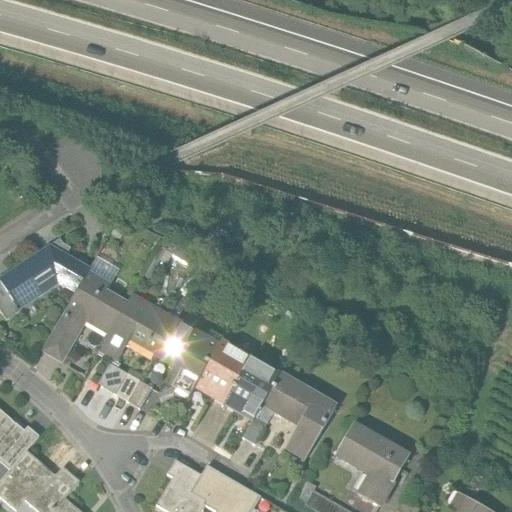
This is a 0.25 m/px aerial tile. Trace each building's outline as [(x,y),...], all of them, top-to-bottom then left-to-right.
[(48,251),(0,282),(0,286),(15,311),(57,283),(74,294),(87,273),(63,259),(68,250),(61,245),(51,252),(48,251)] [(84,326),(106,339),(125,305),(105,293),(109,287),(87,273),(74,294),(39,354),(60,366),(84,326)] [(0,286),(0,316),(4,323),(18,314),(15,311),(0,286)] [(130,298),(125,305),(106,339),(98,352),(116,362),(128,342),(154,357),(173,324),(130,298)] [(217,347),(173,324),(154,357),(177,370),(167,387),(186,399),(192,389),(217,347)] [(220,342),(217,347),(192,389),(221,406),(249,360),(220,342)] [(278,377),(249,360),(221,406),(251,423),(251,421),(260,406),(278,377)] [(279,375),(278,377),(260,406),(298,428),(284,451),(302,462),(334,407),(279,375)] [(149,391),(125,377),(114,396),(138,410),(149,391)] [(23,433),(0,413),(0,463),(9,471),(25,452),(37,438),(27,429),(23,433)] [(251,421),(251,423),(241,439),(253,446),(263,428),(251,421)] [(409,458),(353,425),(335,456),(370,477),(358,497),(378,509),(409,458)] [(26,503),(36,511),(53,511),(64,500),(78,483),(62,469),(54,478),(25,452),(9,471),(0,480),(0,501),(11,511),(17,504),(21,499),(26,503)] [(170,480),(155,506),(165,511),(200,511),(201,511),(250,511),(258,500),(205,469),(199,479),(173,463),(165,477),(170,480)] [(416,498),(407,511),(508,511),(471,491),(464,503),(474,508),(471,511),(429,511),(431,507),(416,498)] [(344,511),(312,494),(305,507),(314,511),(344,511)] [(77,511),(64,500),(53,511),(77,511)]
